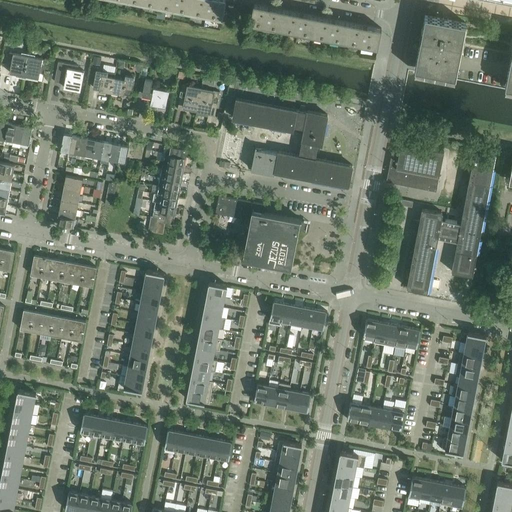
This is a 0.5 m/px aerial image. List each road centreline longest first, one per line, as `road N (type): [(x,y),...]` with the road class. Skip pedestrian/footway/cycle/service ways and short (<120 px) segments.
road 1 (residential): [(350,294),(402,19)]
road 2 (residential): [(189,262),(207,140),(54,112)]
road 3 (residential): [(307,511),(350,294)]
road 4 (residential): [(189,262),(350,294)]
road 5 (residential): [(28,231),(189,262)]
road 6 (residential): [(350,294),(511,325)]
road 7 (residential): [(4,356),(28,231)]
road 8 (residential): [(28,231),(54,112)]
